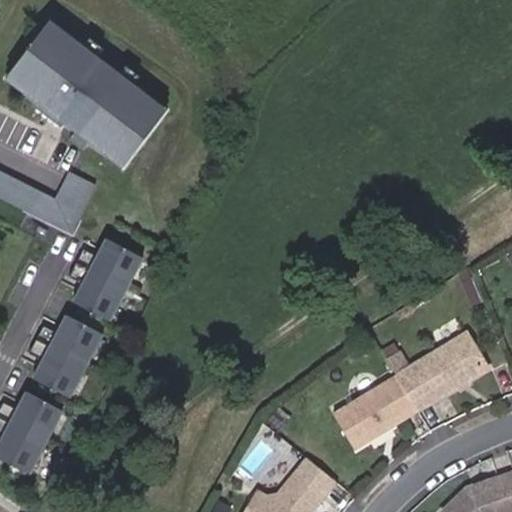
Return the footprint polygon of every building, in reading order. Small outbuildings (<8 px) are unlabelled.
[(61,26),(46,15),(42,21),(57,32),(61,26)] [(149,93),(61,26),(57,32),(42,21),(7,68),(21,79),(17,85),(105,152),(110,146),(124,157),(160,110),(145,99),(149,93)] [(21,79),(7,68),(2,74),(17,85),(21,79)] [(164,104),(149,93),(145,99),(160,110),(164,104)] [(124,157),(110,146),(105,152),(120,163),(124,157)] [(0,191),(83,225),(101,181),(73,170),(65,190),(0,164),(0,191)] [(110,321),(142,257),(106,238),(97,256),(83,249),(69,277),(83,284),(73,302),(110,321)] [(70,397),(103,333),(66,315),(57,333),(43,326),(29,353),(43,361),(34,378),(70,397)] [(489,361),(472,330),(402,371),(403,373),(425,407),(487,370),(489,361)] [(425,407),(403,373),(341,411),(361,444),(425,407)] [(0,457),(30,474),(63,410),(26,391),(17,409),(3,402),(0,408),(0,435),(3,437),(0,442),(0,457)] [(311,511),(338,481),(309,457),(280,492),(268,493),(258,487),(241,511),(311,511)] [(511,511),(511,473),(467,489),(443,511),(511,511)]
